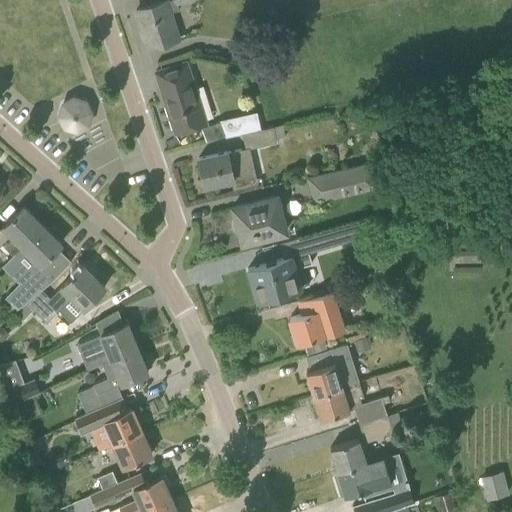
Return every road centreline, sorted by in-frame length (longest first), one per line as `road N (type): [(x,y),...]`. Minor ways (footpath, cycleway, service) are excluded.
road 1 (residential): [(154,266),(177,235),(98,0)]
road 2 (residential): [(266,511),(192,325),(154,266)]
road 3 (residential): [(0,126),(154,266)]
